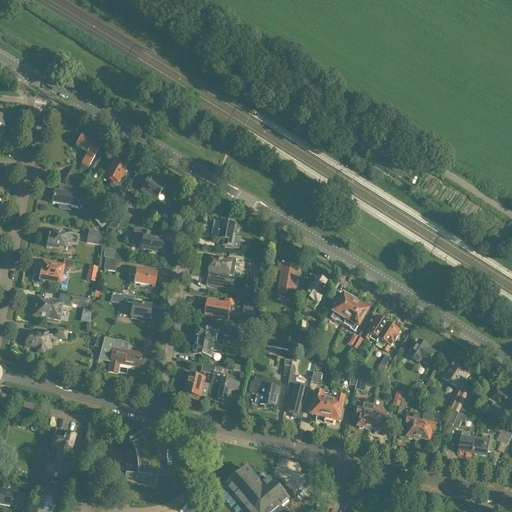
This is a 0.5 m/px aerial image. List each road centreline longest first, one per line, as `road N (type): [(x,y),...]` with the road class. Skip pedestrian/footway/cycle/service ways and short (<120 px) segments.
road 1 (unclassified): [(511,214),(143,0)]
road 2 (unclassified): [(511,362),(200,172)]
road 3 (residential): [(159,412),(200,172)]
road 4 (residential): [(7,283),(42,102)]
road 5 (unclassified): [(200,172),(46,83)]
road 6 (residential): [(511,498),(350,459)]
road 7 (residential): [(159,412),(0,374)]
road 8 (residential): [(220,427),(198,484),(168,504),(125,511)]
road 9 (residential): [(350,459),(220,427)]
